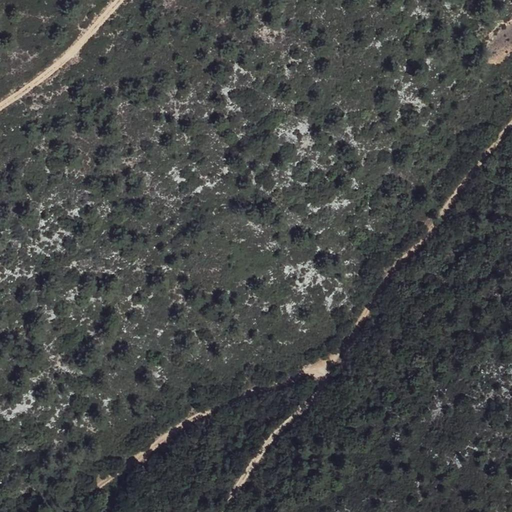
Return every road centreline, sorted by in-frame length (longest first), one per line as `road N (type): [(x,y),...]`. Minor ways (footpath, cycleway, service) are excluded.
road 1 (track): [(327,359),(223,511)]
road 2 (track): [(113,0),(64,56),(0,101)]
